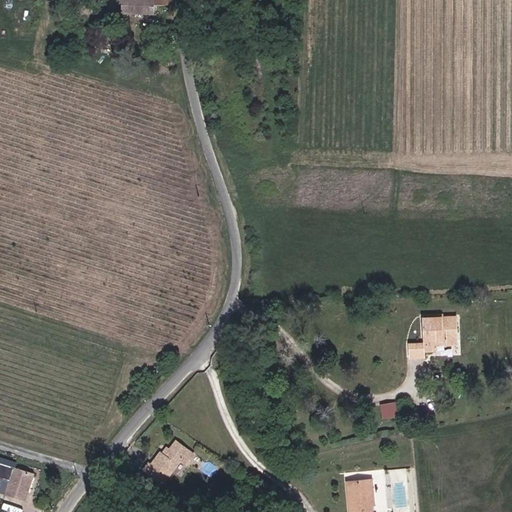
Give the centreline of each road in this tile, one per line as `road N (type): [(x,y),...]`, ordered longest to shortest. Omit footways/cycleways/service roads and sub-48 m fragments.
road 1 (unclassified): [(67,511),(208,351),(237,297),(240,246),(194,81),(193,0)]
road 2 (unknown): [(237,297),(284,329),(350,395),(395,399),(420,372)]
